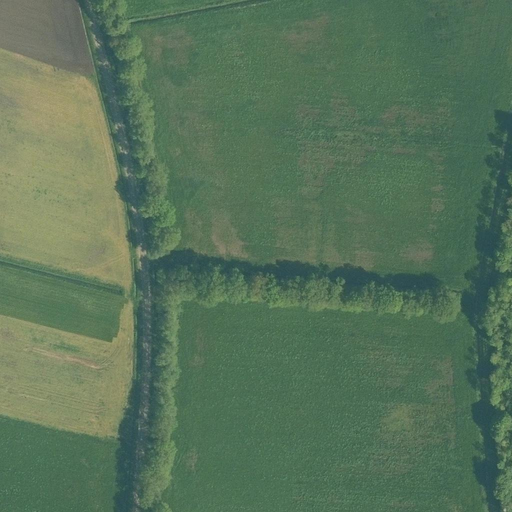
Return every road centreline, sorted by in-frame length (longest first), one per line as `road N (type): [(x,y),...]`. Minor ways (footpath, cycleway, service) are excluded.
road 1 (unclassified): [(135,511),(145,289),(129,172),(88,0)]
road 2 (track): [(500,511),(483,323),(511,158)]
